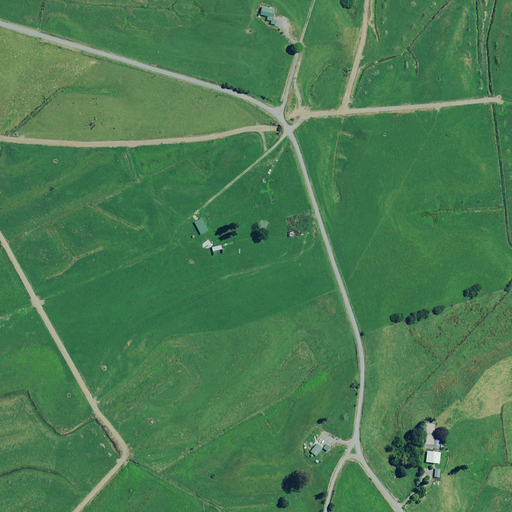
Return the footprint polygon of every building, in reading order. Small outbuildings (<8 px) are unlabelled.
[(271,9),(270,9),(262,7),(260,15),(267,17),(267,20),(269,21),(270,17),(273,18),(275,10),(271,9)] [(255,217),(253,211),(240,215),(242,221),(255,217)] [(241,219),(239,220),(236,221),(235,216),(229,218),(232,225),(235,224),(239,223),(242,222),(241,219)] [(198,228),(200,221),(199,218),(185,224),(190,236),(200,233),(198,228)] [(189,237),(186,228),(178,231),(181,240),(189,237)] [(223,254),(221,245),(212,248),(214,256),(223,254)] [(314,456),(316,457),(323,448),(317,444),(310,452),(311,453),(311,454),(310,454),(310,455),(310,456),(310,457),(311,457),(311,458),(312,458),(313,458),(313,457),(314,457),(314,456)] [(441,453),(427,451),(426,462),(439,464),(441,453)]
